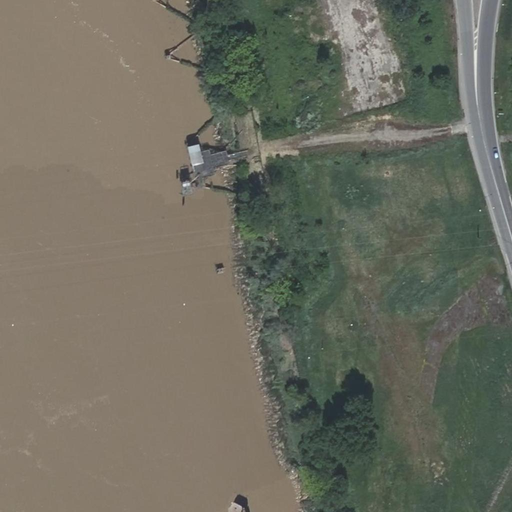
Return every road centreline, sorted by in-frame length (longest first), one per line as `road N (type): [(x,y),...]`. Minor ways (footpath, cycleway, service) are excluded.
road 1 (unknown): [(278,145),(428,131),(484,138)]
road 2 (secondary): [(464,0),(468,82),(484,138)]
road 3 (secondary): [(484,138),(491,0)]
